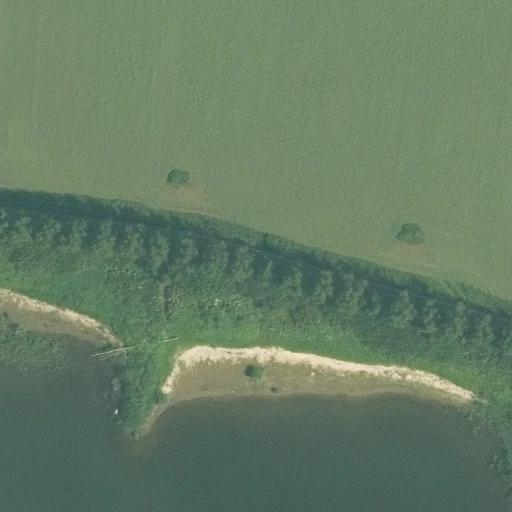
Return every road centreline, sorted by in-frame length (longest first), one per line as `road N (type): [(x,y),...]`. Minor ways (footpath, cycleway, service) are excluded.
road 1 (track): [(511,326),(202,242),(0,212)]
road 2 (track): [(0,293),(144,312),(161,290),(172,236)]
